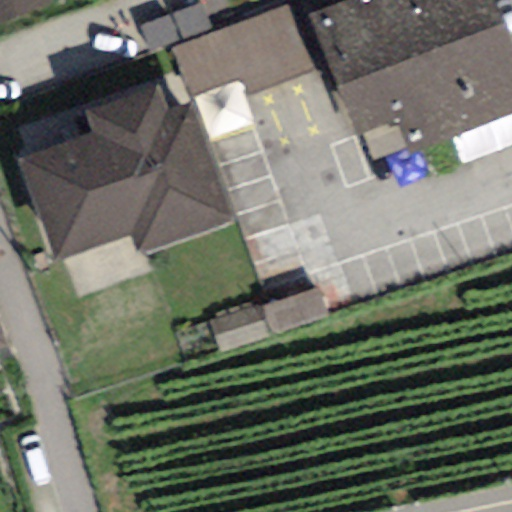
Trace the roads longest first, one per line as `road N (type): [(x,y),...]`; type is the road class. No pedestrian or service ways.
road 1 (unknown): [(511,201),(392,239),(335,245),(282,96)]
road 2 (residential): [(0,270),(77,511)]
